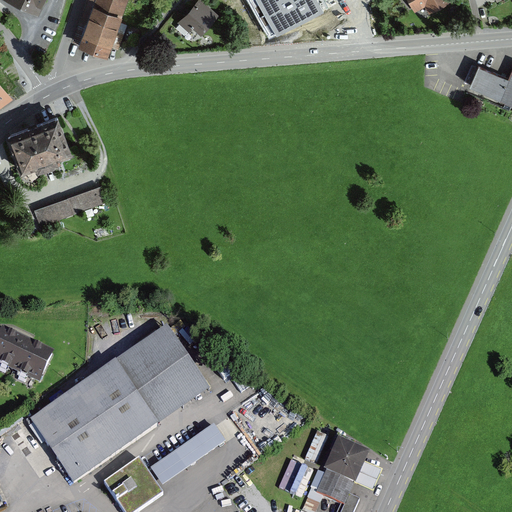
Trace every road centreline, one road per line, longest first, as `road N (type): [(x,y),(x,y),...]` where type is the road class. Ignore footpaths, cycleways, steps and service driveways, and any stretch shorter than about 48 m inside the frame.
road 1 (unclassified): [(135,69),(511,39)]
road 2 (secondary): [(385,511),(511,225)]
